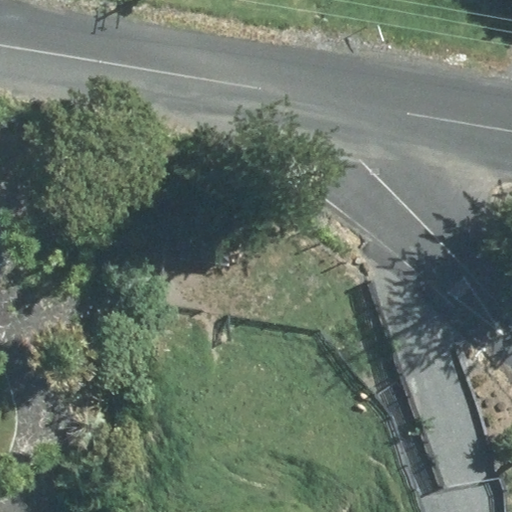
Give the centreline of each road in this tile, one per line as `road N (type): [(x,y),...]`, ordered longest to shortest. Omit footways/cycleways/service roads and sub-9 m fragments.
road 1 (residential): [(0,46),(368,109)]
road 2 (residential): [(368,109),(359,159),(511,313)]
road 3 (residential): [(368,109),(511,133)]
